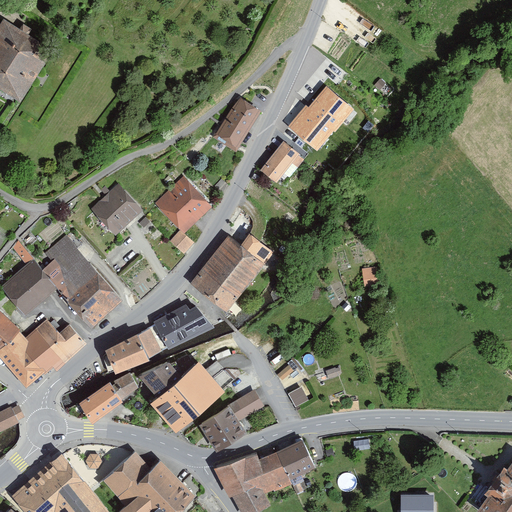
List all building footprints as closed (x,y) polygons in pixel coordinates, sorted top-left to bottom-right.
[(54,50),(4,18),(0,24),(0,88),(21,102),(54,50)] [(356,109),(328,86),(311,107),(307,105),(289,127),(319,153),(356,109)] [(262,110),(239,97),(213,137),(237,152),(262,110)] [(300,155),(285,143),(261,172),(276,185),(293,165),(297,168),(303,160),(299,157),(300,155)] [(213,206),(184,176),(155,204),(181,230),(170,241),(185,254),(195,242),(185,233),(213,206)] [(119,183),(92,208),(116,235),(144,210),(119,183)] [(274,252),(250,234),(241,245),(228,235),(190,284),(227,313),(274,252)] [(26,265),(1,286),(26,315),(58,289),(92,328),(122,300),(67,235),(46,253),(52,261),(43,270),(19,240),(14,249),(26,265)] [(378,267),(363,269),(365,287),(380,285),(378,267)] [(157,324),(106,353),(116,375),(150,361),(149,357),(170,347),(171,348),(214,327),(197,307),(190,311),(187,305),(156,322),(157,324)] [(0,356),(27,388),(44,372),(45,374),(54,367),(57,371),(87,343),(70,324),(60,332),(47,319),(26,337),(20,331),(21,330),(0,310),(0,356)] [(158,397),(150,403),(177,433),(226,391),(224,389),(233,379),(224,368),(213,377),(199,360),(182,376),(170,361),(139,376),(158,397)] [(289,365),(278,374),(282,380),(294,371),(289,365)] [(336,367),(326,371),(329,379),(339,376),(338,375),(342,373),(340,367),(336,368),(336,367)] [(139,387),(130,372),(111,383),(110,382),(80,402),(92,424),(123,401),(122,400),(139,387)] [(307,401),(299,388),(289,393),(296,407),(307,401)] [(255,389),(200,425),(217,452),(248,433),(240,421),(265,406),(255,389)] [(25,417),(19,405),(12,408),(18,420),(25,417)] [(12,408),(11,406),(0,411),(0,430),(0,431),(19,422),(18,420),(12,408)] [(316,468),(303,440),(260,459),(257,452),(215,468),(229,498),(233,496),(240,511),(257,511),(271,505),(265,494),(274,490),(275,492),(292,484),(291,480),(316,468)] [(63,453),(12,495),(26,511),(110,511),(111,511),(93,490),(63,453)] [(98,454),(90,454),(86,461),(90,469),(98,469),(102,462),(98,454)] [(161,459),(151,468),(119,497),(126,506),(120,511),(179,511),(196,497),(161,459)] [(511,511),(511,462),(508,469),(504,466),(484,494),(488,497),(478,511),(511,511)] [(434,511),(434,494),(401,494),(401,511),(434,511)]
